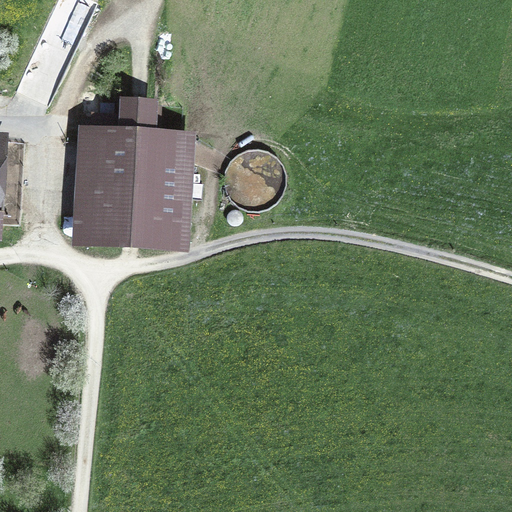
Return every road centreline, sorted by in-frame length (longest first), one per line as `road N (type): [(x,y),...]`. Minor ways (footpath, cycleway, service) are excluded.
road 1 (track): [(97,269),(303,230),(511,276)]
road 2 (track): [(97,269),(75,511)]
